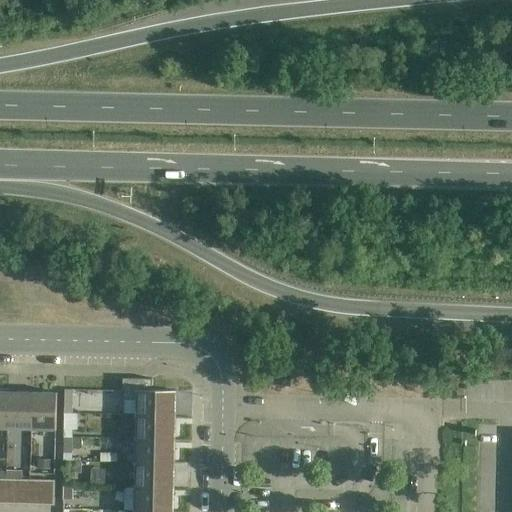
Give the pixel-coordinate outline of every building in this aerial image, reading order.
[(138,399),(138,416),(175,416),(176,392),(152,391),(153,379),(123,379),(123,399),(138,399)] [(65,390),(65,408),(65,414),(74,414),(74,390),(65,390)] [(0,429),(8,429),(9,392),(0,391),(0,429)] [(8,429),(32,430),(33,392),(9,392),(8,429)] [(33,392),(32,430),(56,431),(57,393),(33,392)] [(79,414),(74,414),(65,414),(64,438),(73,438),(73,430),(78,430),(79,414)] [(138,416),(137,440),(175,441),(175,416),(138,416)] [(81,438),(73,438),(64,438),(64,453),(73,454),(73,449),(98,450),(98,441),(81,440),(81,438)] [(137,440),(136,464),(174,464),(175,441),(137,440)] [(69,473),(81,473),(82,462),(70,462),(69,473)] [(136,464),(136,487),(174,488),(174,464),(136,464)] [(90,484),(107,485),(108,469),(91,469),(90,484)] [(6,479),(7,479),(18,480),(23,480),(23,471),(7,471),(6,479)] [(6,504),(18,505),(18,480),(7,479),(6,504)] [(18,505),(30,505),(30,480),(23,480),(18,480),(18,505)] [(30,505),(42,505),(42,480),(30,480),(30,505)] [(42,480),(42,505),(55,506),(55,480),(42,480)] [(136,487),(135,511),(164,511),(173,511),(174,488),(136,487)]
